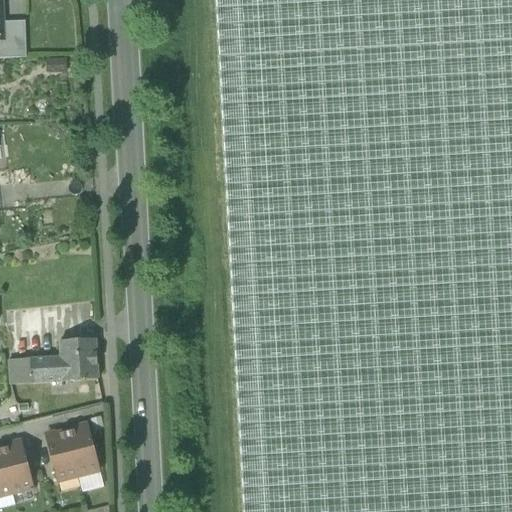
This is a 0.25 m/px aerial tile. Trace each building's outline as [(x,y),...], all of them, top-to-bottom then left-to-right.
[(511,511),(511,0),(214,0),(240,511),(511,511)] [(24,24),(0,24),(0,30),(0,41),(0,60),(25,60),(24,24)] [(96,341),(59,343),(60,359),(46,360),(48,384),(98,380),(96,341)] [(46,360),(29,361),(31,385),(48,384),(46,360)] [(29,361),(7,363),(9,387),(31,385),(29,361)] [(87,428),(66,434),(77,478),(99,473),(87,428)] [(66,434),(44,439),(56,484),(77,478),(66,434)] [(21,445),(0,450),(0,452),(11,495),(33,490),(21,445)] [(0,452),(0,498),(11,495),(0,452)] [(103,488),(99,473),(77,478),(81,493),(103,488)]
